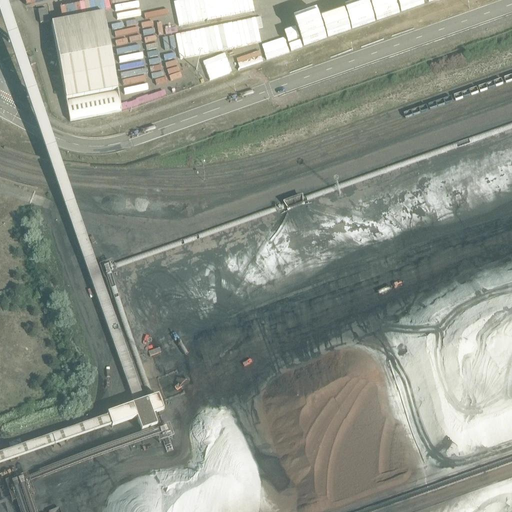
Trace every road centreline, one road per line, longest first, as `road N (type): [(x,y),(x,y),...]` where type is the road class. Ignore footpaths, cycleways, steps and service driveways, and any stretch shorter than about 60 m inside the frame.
road 1 (unknown): [(511,229),(282,318),(248,348),(163,463),(46,511)]
road 2 (unclassified): [(0,108),(53,137),(99,147),(511,5)]
